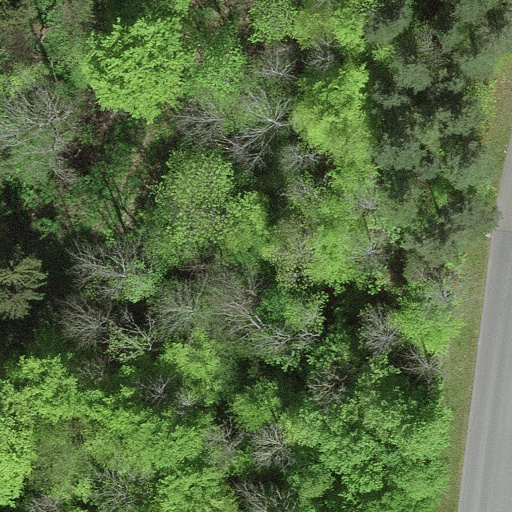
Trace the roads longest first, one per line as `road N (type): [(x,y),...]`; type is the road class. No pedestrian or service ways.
road 1 (track): [(0,383),(47,333),(242,0)]
road 2 (tertiary): [(491,511),(511,343)]
